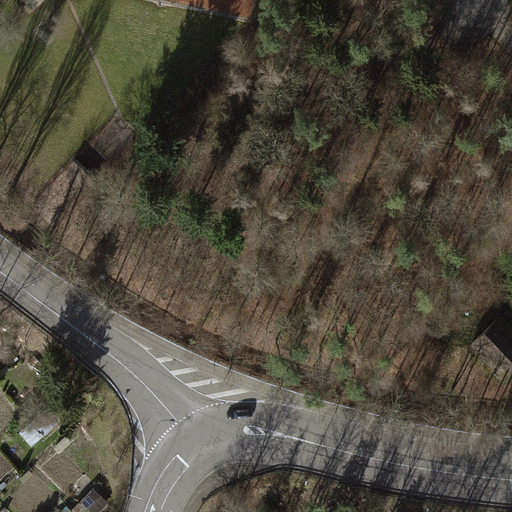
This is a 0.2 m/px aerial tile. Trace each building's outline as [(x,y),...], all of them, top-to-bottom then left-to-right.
[(511,333),(496,318),(468,345),(498,375),(511,361),(511,333)] [(20,432),(32,445),(43,435),(46,438),(55,430),(53,427),(60,421),(62,424),(75,413),(72,410),(74,408),(62,394),(20,432)] [(72,441),(66,435),(53,446),(58,453),(72,441)] [(29,469),(20,478),(25,482),(33,473),(29,469)] [(72,509),(75,511),(98,511),(109,500),(94,486),(81,499),(81,500),(72,509)] [(69,511),(60,503),(50,511),(69,511)]
